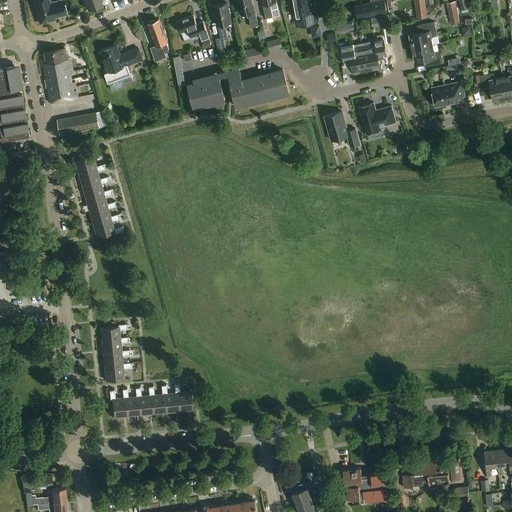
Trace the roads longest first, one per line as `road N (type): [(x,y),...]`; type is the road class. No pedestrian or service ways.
road 1 (unclassified): [(79,453),(57,243),(23,46)]
road 2 (tertiary): [(259,436),(446,403),(511,414)]
road 3 (residential): [(86,508),(267,475)]
road 4 (tertiary): [(79,453),(259,436)]
road 5 (residential): [(401,73),(315,90),(277,54),(246,63)]
road 6 (residential): [(511,111),(426,124),(410,113),(401,73)]
road 7 (unclassified): [(23,46),(159,0)]
